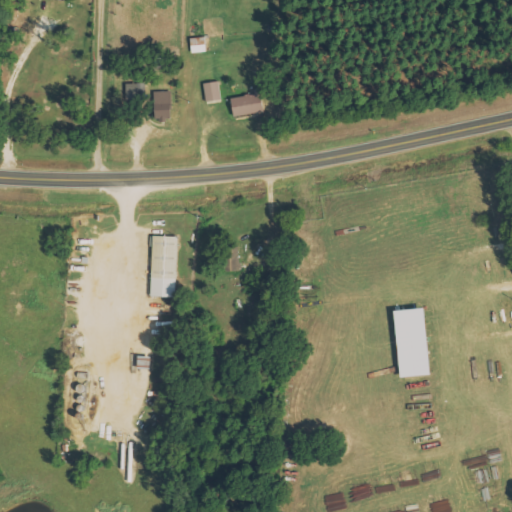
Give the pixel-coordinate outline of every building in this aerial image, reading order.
[(206,102),(222,100),(220,82),(204,83),(206,102)] [(144,84),(128,83),(128,101),(144,101),(144,84)] [(172,121),(173,92),(157,91),(156,121),(172,121)] [(233,96),(235,116),(265,113),(264,93),(233,96)] [(179,237),(154,236),(152,297),(177,297),(179,237)] [(241,272),(240,247),(224,248),(225,273),(241,272)] [(430,309),(399,311),(402,378),(433,376),(430,309)]
